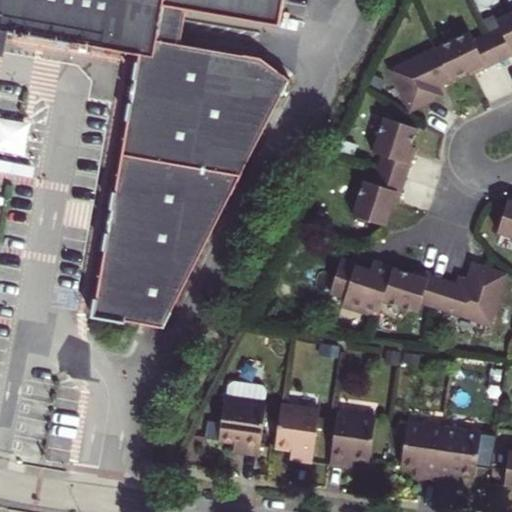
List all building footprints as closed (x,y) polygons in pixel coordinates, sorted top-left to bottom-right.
[(175,42),(154,38),(159,11),(161,0),(181,0),(179,16),(275,33),(278,15),(280,0),(0,0),(0,28),(132,53),(85,312),(154,325),(294,80),(258,57),(175,42)] [(161,0),(159,11),(154,38),(175,42),(179,16),(181,0),(161,0)] [(511,57),(511,13),(499,19),(503,28),(490,34),(504,61),(511,57)] [(485,70),(504,61),(490,34),(477,40),(473,32),(441,47),(441,49),(456,78),(483,65),(485,70)] [(396,69),(414,109),(439,97),(435,88),(456,78),(441,49),(396,69)] [(0,149),(18,153),(19,147),(22,129),(24,118),(0,113),(0,149)] [(421,128),(386,116),(376,146),(385,150),(380,163),(379,168),(409,178),(415,159),(410,157),(421,128)] [(374,182),(365,179),(354,214),(388,225),(398,195),(403,197),(409,178),(379,168),(374,182)] [(511,231),(511,198),(501,228),(511,231)] [(344,259),(334,291),(349,295),(347,304),(382,314),(387,299),(397,266),(377,260),(374,268),(344,259)] [(477,260),(471,282),(448,276),(440,305),(454,309),(455,307),(495,319),(509,270),(490,264),(477,260)] [(397,266),(387,299),(423,310),(426,301),(440,305),(448,276),(429,270),(427,275),(397,266)] [(235,452),(262,456),(269,404),(228,398),(222,441),(237,443),(235,452)] [(293,460),(315,463),(322,411),(284,406),(278,449),(294,451),(293,460)] [(356,460),(372,462),(378,419),(340,414),(333,466),(355,469),(356,460)] [(419,478),(440,481),(447,429),(410,424),(404,467),(420,469),(419,478)] [(462,475),(478,478),(484,435),(447,429),(440,481),(461,484),(462,475)]
